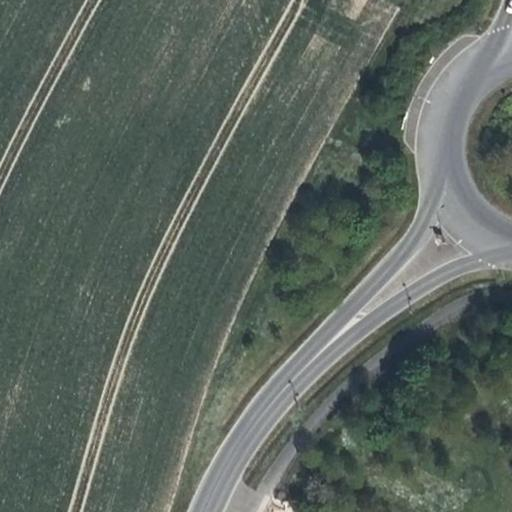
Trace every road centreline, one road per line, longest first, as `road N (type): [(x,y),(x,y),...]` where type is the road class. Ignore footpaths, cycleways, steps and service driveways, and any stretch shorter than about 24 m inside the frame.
road 1 (tertiary): [(214,511),(274,401),(468,219)]
road 2 (tertiary): [(493,64),(459,95),(445,126),(442,159),(468,219)]
